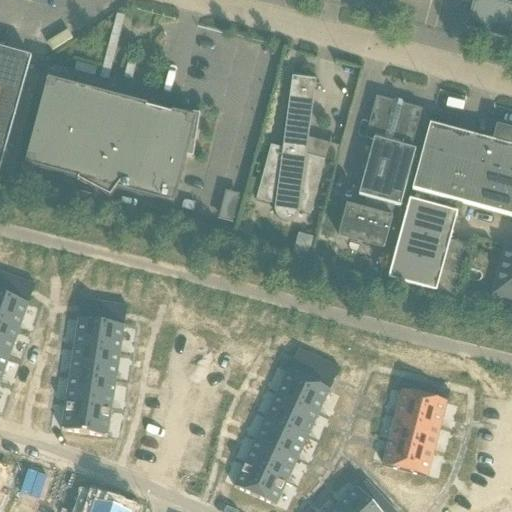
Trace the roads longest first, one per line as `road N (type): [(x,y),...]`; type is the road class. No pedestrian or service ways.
road 1 (unclassified): [(202,0),(511,81)]
road 2 (residential): [(162,494),(0,434)]
